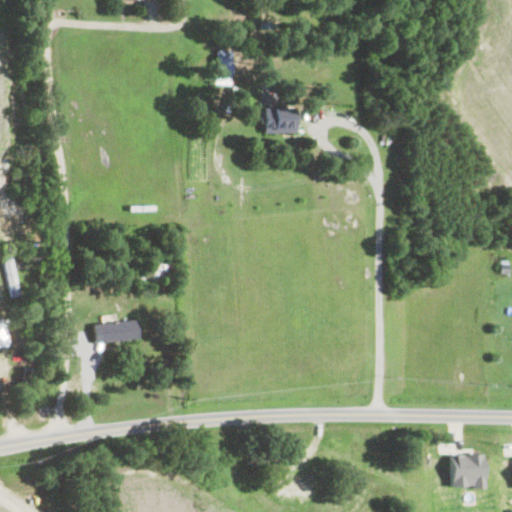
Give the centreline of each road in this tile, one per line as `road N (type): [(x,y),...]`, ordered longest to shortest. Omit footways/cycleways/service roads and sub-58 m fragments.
road 1 (residential): [(0,446),(247,416),(511,416)]
road 2 (residential): [(377,414),(380,185)]
